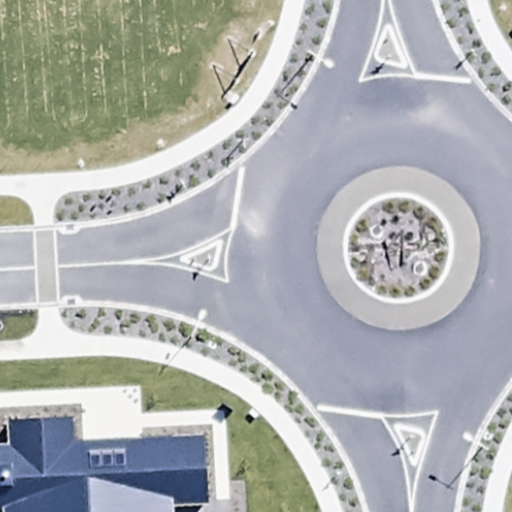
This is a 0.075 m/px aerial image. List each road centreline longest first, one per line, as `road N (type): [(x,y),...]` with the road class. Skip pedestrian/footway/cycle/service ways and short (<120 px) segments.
road 1 (residential): [(274,257),(0,271)]
road 2 (residential): [(274,257),(279,205),(305,163),(349,133),(392,127)]
road 3 (residential): [(406,376),(345,364),(308,339),(282,303),(274,257)]
road 4 (residential): [(392,127),(469,144),(511,190)]
road 5 (residential): [(406,376),(412,511)]
road 6 (residential): [(511,309),(499,333),(460,365),(406,376)]
road 7 (residential): [(385,0),(392,127)]
